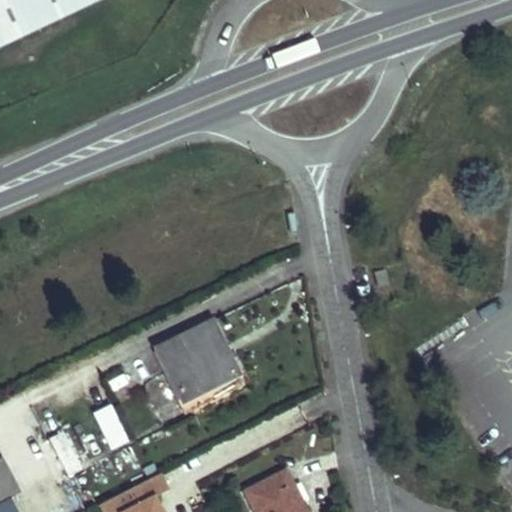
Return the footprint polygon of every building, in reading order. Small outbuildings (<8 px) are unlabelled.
[(0,0),(0,47),(100,0),(0,0)] [(152,360),(173,399),(230,370),(209,330),(152,360)] [(173,399),(181,415),(238,385),(230,370),(173,399)] [(109,405),(90,413),(107,451),(126,442),(109,405)] [(55,483),(82,469),(61,431),(34,445),(55,483)] [(2,458),(0,458),(0,503),(19,494),(2,458)] [(161,511),(154,496),(166,491),(158,473),(94,503),(98,511),(161,511)] [(295,511),(277,474),(244,490),(254,511),(295,511)]
